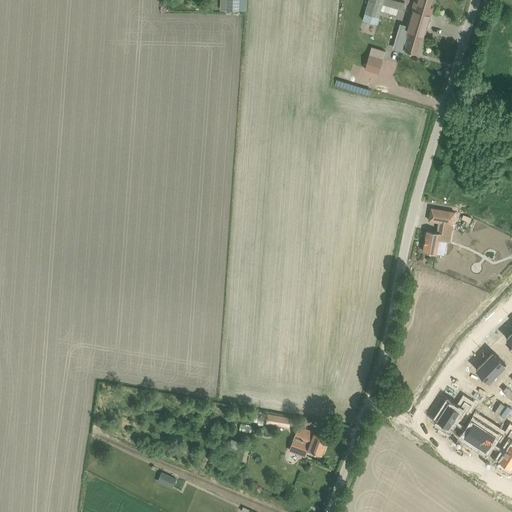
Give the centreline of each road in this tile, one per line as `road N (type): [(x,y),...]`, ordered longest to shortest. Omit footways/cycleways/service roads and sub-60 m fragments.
road 1 (unclassified): [(334,511),(386,361),(417,194),(476,0)]
road 2 (residential): [(511,485),(417,414),(511,304)]
